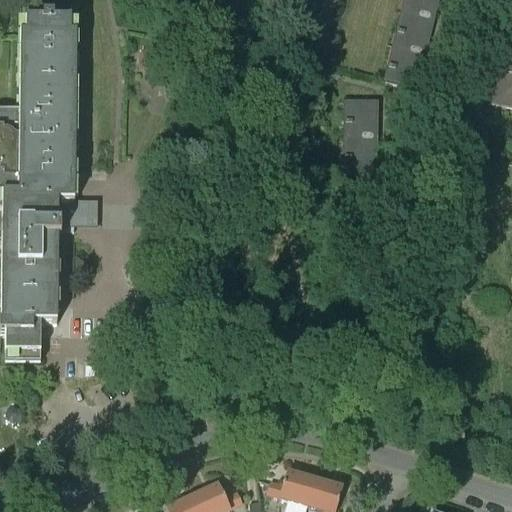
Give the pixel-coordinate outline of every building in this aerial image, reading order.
[(403,0),(382,85),(415,93),(439,0),(403,0)] [(0,236),(0,237),(0,268),(0,337),(4,338),(3,357),(39,357),(39,337),(70,337),(70,345),(101,345),(102,315),(70,314),(70,329),(55,329),(55,314),(59,314),(60,235),(73,235),(73,223),(76,223),(76,207),(73,207),(75,40),(69,40),(69,25),(53,25),(52,19),(41,19),(41,24),(24,24),(24,39),(19,39),(18,142),(16,142),(14,141),(12,140),(11,139),(9,137),(6,136),(4,136),(2,136),(2,133),(0,132),(0,236)] [(511,41),(496,38),(492,64),(498,65),(493,95),(503,110),(511,111),(511,41)] [(160,50),(145,47),(143,57),(140,56),(136,74),(154,77),(160,50)] [(342,178),(376,178),(377,105),(342,105),(342,178)] [(7,421),(13,425),(20,423),(23,417),(21,410),(15,407),(8,409),(5,415),(7,421)] [(278,503),(306,511),(314,484),(286,476),(282,490),(269,486),(265,498),(278,502),(278,503)] [(314,484),(306,511),(307,511),(335,511),(342,492),(314,484)] [(217,489),(191,501),(195,511),(232,511),(240,508),(236,498),(223,503),(217,489)] [(195,511),(191,501),(167,511),(195,511)]
